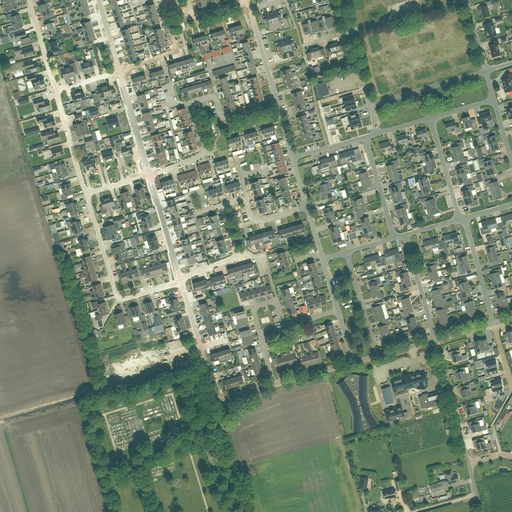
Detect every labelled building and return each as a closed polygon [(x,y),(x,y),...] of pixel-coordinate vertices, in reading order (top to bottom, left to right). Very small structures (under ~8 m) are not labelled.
[(43,4),(38,6),(40,11),(50,8),(49,5),(52,5),(50,0),(47,0),(42,2),(43,4)] [(365,6),(363,0),(352,0),(356,9),(365,6)] [(12,8),(17,6),(16,1),(6,4),(7,7),(4,7),(6,13),(13,10),(12,8)] [(110,4),(112,10),(118,8),(118,7),(117,5),(120,4),(119,1),(116,1),(117,2),(110,4)] [(78,5),(78,7),(79,10),(76,11),(77,14),(80,13),(79,11),(89,8),(87,3),(78,5)] [(156,11),(154,4),(147,6),(147,5),(143,6),(143,9),(147,8),(148,11),(148,13),(156,11)] [(483,18),(490,16),(487,5),(480,7),(483,18)] [(118,8),(112,10),(114,16),(120,14),(120,13),(119,11),(122,10),(121,7),(118,7),(118,8)] [(40,11),(42,16),(47,15),(47,18),(55,16),(54,13),(51,13),(50,8),(40,11)] [(82,17),(90,14),(89,8),(79,11),(80,13),(81,15),(78,16),(79,19),(82,19),(82,17)] [(282,28),(281,24),(283,23),(280,11),(277,12),(277,10),(272,12),(272,14),(270,14),(270,13),(264,14),(266,19),(263,19),(266,28),(268,28),(270,32),(275,30),(274,29),(276,28),(277,30),(282,28)] [(145,15),(148,14),(149,17),(150,19),(157,17),(156,11),(148,13),(148,11),(144,12),(145,15)] [(6,21),(11,20),(12,23),(21,20),(20,14),(14,16),(13,13),(5,16),(6,21)] [(120,14),(114,16),(116,22),(122,20),(121,17),(123,16),(122,13),(120,13),(120,14)] [(326,18),(325,16),(323,17),(327,31),(329,31),(328,28),(334,27),(331,17),(326,18)] [(152,25),(159,23),(157,17),(150,19),(149,17),(146,18),(147,19),(147,21),(150,20),(152,25)] [(321,17),(322,19),(317,21),(319,31),(325,29),(325,32),(327,31),(323,17),(321,17)] [(49,23),(44,25),(46,30),(55,27),(54,24),(58,23),(57,18),(48,21),(49,23)] [(125,22),(124,19),(122,20),(116,22),(117,28),(124,26),(123,23),(125,22)] [(17,28),(23,26),(21,20),(12,23),(13,26),(8,27),(10,33),(18,31),(17,28)] [(309,20),(307,21),(308,23),(302,25),(305,35),(311,33),(311,35),(313,35),(309,20)] [(311,22),(311,20),(309,20),(313,35),(315,34),(314,32),(319,31),(317,21),(311,22)] [(82,28),(79,29),(76,30),(77,33),(83,31),(83,30),(92,27),(90,21),(81,24),(82,28)] [(454,26),(454,31),(462,30),(461,21),(450,22),(451,27),(454,26)] [(487,38),(496,36),(493,22),(485,25),(487,33),(486,34),(487,38)] [(243,32),(241,25),(235,27),(237,34),(236,35),(237,38),(239,38),(238,34),(243,32)] [(46,30),(47,36),(52,34),(53,37),(62,34),(60,29),(56,30),(55,27),(46,30)] [(82,38),(85,37),(84,35),(93,33),(92,27),(83,30),(83,31),(84,34),(81,35),(82,38)] [(231,36),(230,36),(231,40),(233,39),(232,36),(236,35),(237,34),(235,27),(229,29),(231,36)] [(128,29),(121,31),(123,37),(129,35),(129,32),(131,32),(130,28),(128,29)] [(163,35),(161,28),(154,30),(153,29),(149,30),(150,33),(154,32),(155,35),(155,37),(163,35)] [(219,40),(218,40),(219,43),(220,43),(221,43),(220,39),(225,38),(223,30),(217,32),(219,40)] [(379,35),(370,37),(373,52),(384,50),(383,45),(381,46),(379,40),(384,39),(382,30),(378,31),(379,35)] [(29,34),(26,34),(25,31),(21,32),(14,34),(16,40),(17,44),(21,43),(31,40),(30,38),(31,37),(31,35),(29,34)] [(421,44),(437,41),(434,31),(419,34),(421,44)] [(213,41),(212,41),(213,45),(215,45),(214,41),(218,40),(219,40),(217,32),(210,34),(213,41)] [(84,44),(85,46),(93,43),(92,39),(95,39),(93,33),(84,35),(85,37),(86,40),(83,41),(84,44)] [(131,41),(130,38),(133,38),(132,34),(129,35),(123,37),(125,43),(131,41)] [(152,39),(155,38),(156,41),(157,43),(164,41),(163,35),(155,37),(155,35),(151,36),(152,39)] [(207,43),(205,36),(199,37),(202,48),(204,54),(206,53),(207,53),(205,48),(203,48),(202,45),(207,43)] [(201,49),(202,48),(199,37),(193,39),(195,46),(194,47),(195,51),(197,50),(196,46),(200,45),(201,49)] [(413,37),(398,40),(399,50),(408,48),(408,49),(415,47),(413,37)] [(294,51),(296,51),(293,42),(291,42),(290,38),(284,39),(285,41),(283,42),(282,40),(277,42),(278,46),(276,47),(279,56),(281,55),(282,59),(288,58),(287,56),(289,55),(290,57),(295,56),(294,51)] [(133,47),(132,45),(135,44),(134,40),(131,41),(125,43),(127,49),(133,47)] [(497,45),(499,45),(498,40),(491,42),(492,45),(489,46),(492,57),(500,55),(497,45)] [(64,52),(62,46),(58,47),(56,41),(49,43),(52,52),(55,51),(56,55),(64,52)] [(159,49),(166,47),(164,41),(157,43),(156,41),(153,42),(154,45),(157,44),(159,49)] [(242,43),(239,44),(240,47),(242,47),(243,49),(243,50),(250,48),(248,42),(242,43)] [(336,53),(342,52),(342,53),(345,52),(343,44),(339,45),(338,42),(333,43),(336,53)] [(330,56),(330,55),(336,53),(333,43),(329,45),(329,48),(325,49),(328,57),(330,56)] [(135,53),(134,51),(136,50),(135,46),(133,47),(127,49),(128,55),(135,54),(135,53)] [(35,54),(33,47),(22,50),(24,57),(35,54)] [(317,58),(322,56),(323,57),(326,57),(323,49),(319,50),(318,47),(314,48),(317,58)] [(311,61),(310,59),(317,58),(314,48),(309,49),(310,52),(306,53),(308,61),(311,61)] [(128,55),(130,62),(136,60),(136,57),(138,56),(137,52),(135,53),(135,54),(128,55)] [(457,66),(472,61),(469,53),(454,58),(457,66)] [(387,54),(371,58),(374,74),(384,71),(383,67),(390,65),(389,62),(381,64),(380,60),(387,59),(387,54)] [(86,63),(89,72),(94,70),(92,64),(95,63),(94,57),(88,59),(85,60),(86,63)] [(188,71),(189,71),(191,70),(190,67),(195,66),(192,58),(186,60),(188,67),(187,68),(188,71)] [(436,70),(452,67),(450,59),(435,63),(436,70)] [(37,63),(33,64),(32,60),(30,61),(24,62),(25,67),(27,66),(29,73),(39,70),(37,63)] [(86,63),(83,64),(83,60),(77,62),(79,68),(82,67),(84,73),(89,72),(86,63)] [(182,73),(183,72),(185,72),(184,69),(187,68),(188,67),(186,60),(180,62),(182,69),(181,69),(182,73)] [(176,75),(177,74),(179,74),(178,70),(181,69),(182,69),(180,62),(174,63),(176,71),(175,71),(176,75)] [(70,77),(75,76),(73,69),(76,69),(74,63),(69,64),(70,67),(67,68),(70,77)] [(168,65),(170,72),(169,72),(170,76),(173,76),(172,72),(175,71),(176,71),(174,63),(168,65)] [(62,72),(64,79),(70,77),(67,68),(64,69),(63,66),(58,67),(60,73),(62,72)] [(251,75),(257,73),(255,66),(249,68),(246,68),(248,72),(250,71),(251,75)] [(290,68),(280,70),(282,77),(292,74),(293,76),(296,75),(295,71),(291,72),(290,68)] [(165,77),(163,70),(157,72),(159,79),(157,80),(159,83),(161,82),(160,79),(165,77)] [(154,81),(157,80),(159,79),(157,72),(150,74),(152,81),(151,81),(152,85),(155,84),(154,81)] [(511,85),(510,80),(511,79),(511,72),(505,75),(506,79),(501,80),(505,92),(508,91),(509,94),(511,93),(511,85)] [(294,80),(294,82),(298,81),(297,78),(293,79),(293,76),(292,74),(282,77),(284,83),(294,80)] [(394,78),(396,86),(411,82),(410,74),(394,78)] [(45,84),(43,76),(36,78),(35,75),(27,77),(28,82),(31,81),(33,87),(34,90),(35,90),(40,89),(40,88),(39,85),(45,84)] [(145,75),(139,77),(141,84),(139,85),(140,88),(143,87),(142,84),(147,83),(145,75)] [(376,78),(381,94),(393,91),(390,83),(387,84),(385,76),(376,78)] [(139,77),(132,79),(134,86),(133,86),(134,90),(137,89),(136,86),(139,85),(141,84),(139,77)] [(229,77),(226,77),(220,79),(222,86),(228,84),(228,83),(227,80),(229,80),(229,77)] [(251,86),(251,85),(258,83),(257,77),(249,79),(250,84),(247,85),(248,86),(251,86)] [(207,80),(204,81),(204,83),(206,89),(213,87),(211,81),(208,82),(207,80)] [(284,83),(286,89),(295,86),(296,88),(299,87),(299,83),(295,85),(294,82),(294,80),(284,83)] [(198,84),(200,91),(206,89),(204,83),(201,84),(201,81),(197,82),(198,85),(198,84)] [(230,82),(228,83),(228,84),(222,86),(224,92),(230,90),(230,89),(229,87),(231,86),(230,82)] [(319,98),(329,95),(326,82),(315,85),(319,98)] [(192,86),(194,93),(200,91),(198,84),(198,85),(195,85),(195,83),(191,84),(192,86)] [(252,91),(260,89),(258,83),(251,85),(251,86),(252,90),(249,90),(249,92),(252,91)] [(106,96),(109,96),(110,98),(116,97),(114,89),(111,90),(109,85),(104,87),(106,96)] [(186,88),(188,94),(194,93),(192,86),(189,87),(188,85),(185,86),(186,88)] [(104,100),(103,97),(106,96),(104,87),(98,88),(99,93),(96,94),(98,102),(104,100)] [(188,94),(186,88),(183,89),(183,87),(179,88),(182,96),(188,94)] [(232,89),(230,89),(230,90),(224,92),(226,98),(232,96),(232,95),(231,93),(233,92),(232,89)] [(252,91),(253,95),(251,96),(251,98),(254,97),(262,94),(260,89),(252,91)] [(303,99),(307,98),(306,94),(302,95),(301,91),(291,94),(293,100),(303,97),(303,99)] [(80,103),(83,102),(84,105),(87,104),(87,106),(91,105),(89,98),(85,99),(83,92),(77,93),(80,103)] [(144,94),(137,96),(139,102),(146,100),(146,99),(145,95),(149,94),(148,92),(144,93),(144,94)] [(78,107),(77,104),(80,103),(77,93),(72,95),(74,103),(70,104),(72,110),(76,109),(75,108),(78,107)] [(256,103),(263,100),(262,94),(254,97),(255,101),(252,102),(253,104),(256,103)] [(234,95),(232,95),(232,96),(226,98),(227,104),(234,102),(233,101),(233,99),(235,98),(234,95)] [(343,101),(344,105),(354,102),(353,95),(339,99),(340,102),(343,101)] [(148,107),(147,101),(151,100),(150,99),(150,97),(146,99),(146,100),(139,102),(141,109),(148,107)] [(304,103),(305,105),(309,104),(308,100),(304,101),(303,99),(303,97),(293,100),(295,105),(304,103)] [(48,101),(44,102),(43,98),(40,99),(33,101),(35,107),(39,106),(39,108),(38,108),(37,109),(37,111),(39,112),(41,112),(45,111),(46,110),(47,110),(51,109),(49,104),(49,103),(48,101)] [(227,104),(229,110),(236,108),(234,105),(237,104),(236,101),(233,101),(234,102),(227,104)] [(354,102),(344,105),(345,108),(342,109),(343,112),(356,108),(354,102)] [(307,110),(310,109),(309,106),(306,107),(305,105),(304,103),(295,105),(297,111),(306,109),(307,110)] [(97,107),(89,110),(91,116),(99,114),(97,107)] [(185,108),(177,110),(179,116),(187,114),(185,108)] [(150,112),(142,114),(144,120),(152,118),(151,117),(150,113),(154,112),(153,110),(149,111),(150,112)] [(481,118),(478,119),(479,124),(485,123),(485,121),(487,121),(488,127),(493,125),(492,119),(489,112),(479,115),(481,118)] [(346,124),(349,123),(360,120),(358,113),(345,117),(346,124)] [(188,120),(187,114),(179,116),(181,122),(188,120)] [(306,115),(296,118),(298,124),(308,121),(308,123),(312,122),(311,119),(307,120),(306,115)] [(55,125),(53,117),(46,119),(45,116),(36,118),(38,124),(43,122),(45,128),(55,125)] [(152,118),(144,120),(146,126),(153,124),(153,123),(152,119),(156,118),(155,116),(151,117),(152,118)] [(471,127),(472,130),(478,129),(475,120),(471,122),(469,116),(462,119),(465,129),(466,129),(466,131),(470,129),(470,127),(471,127)] [(120,126),(117,117),(107,120),(109,129),(120,126)] [(77,124),(74,125),(75,131),(88,127),(87,124),(88,121),(85,120),(82,121),(83,122),(80,123),(79,118),(75,119),(77,124)] [(182,128),(190,126),(188,120),(181,122),(182,128)] [(362,127),(360,120),(349,123),(350,127),(347,128),(348,131),(362,127)] [(309,125),(308,123),(308,121),(298,124),(300,129),(309,126),(310,128),(313,127),(313,124),(309,125)] [(158,124),(157,122),(153,123),(153,124),(146,126),(148,133),(155,131),(154,125),(158,124)] [(445,124),(448,133),(455,131),(455,133),(461,132),(459,124),(456,125),(455,122),(445,124)] [(276,134),(274,126),(268,128),(270,136),(276,134)] [(311,132),(312,134),(315,133),(314,130),(311,131),(310,128),(309,126),(300,129),(301,135),(311,132)] [(75,131),(77,136),(86,133),(87,135),(89,134),(91,131),(89,130),(88,127),(75,131)] [(36,128),(24,132),(25,137),(37,133),(36,128)] [(262,130),(264,137),(270,136),(268,128),(262,130)] [(421,138),(423,137),(425,140),(428,140),(429,140),(427,136),(425,129),(416,132),(418,137),(414,138),(416,143),(422,141),(421,138)] [(58,133),(54,134),(53,130),(48,131),(41,133),(43,139),(48,138),(50,143),(60,140),(58,133)] [(192,131),(184,133),(186,139),(194,137),(192,131)] [(259,139),(257,131),(250,133),(253,141),(254,144),(255,143),(254,140),(259,139)] [(313,140),(317,139),(316,136),(312,137),(312,134),(311,132),(301,135),(303,141),(312,138),(313,140)] [(250,145),(249,142),(253,141),(250,133),(244,135),(247,143),(247,145),(250,145)] [(159,134),(152,136),(153,142),(161,140),(163,139),(163,137),(160,137),(159,134)] [(483,136),(483,139),(484,141),(487,140),(488,145),(497,142),(495,135),(491,137),(490,134),(483,136)] [(412,143),(410,138),(407,138),(406,135),(397,137),(400,144),(407,142),(407,144),(412,143)] [(236,146),(242,144),(239,136),(233,138),(236,146)] [(187,145),(195,143),(194,137),(186,139),(187,145)] [(129,139),(130,145),(126,146),(128,156),(133,154),(132,148),(135,147),(132,138),(129,139)] [(232,150),(231,147),(236,146),(233,138),(227,140),(230,148),(230,151),(232,150)] [(161,140),(153,142),(155,148),(163,145),(166,145),(165,143),(162,143),(161,140)] [(126,146),(123,147),(121,142),(116,143),(118,152),(121,151),(123,157),(128,156),(126,146)] [(392,152),(395,152),(393,145),(391,145),(390,142),(380,144),(382,153),(392,150),(392,152)] [(457,147),(452,148),(454,155),(463,152),(462,148),(464,147),(463,142),(456,144),(457,147)] [(494,150),(499,149),(497,142),(488,145),(489,149),(487,150),(487,152),(488,155),(495,153),(494,150)] [(187,145),(189,151),(197,149),(195,143),(187,145)] [(280,149),(278,143),(271,145),(272,151),(280,149)] [(163,145),(155,148),(157,153),(164,151),(167,150),(167,148),(164,149),(163,145)] [(64,154),(62,147),(55,149),(51,150),(54,158),(57,157),(57,156),(64,154)] [(282,154),(280,149),(272,151),(274,157),(282,154)] [(354,155),(353,150),(346,152),(349,161),(351,160),(352,163),(356,162),(362,160),(360,153),(354,155)] [(164,151),(157,153),(158,159),(166,157),(169,156),(169,155),(166,156),(164,151)] [(421,156),(424,156),(426,162),(434,160),(433,153),(428,154),(428,151),(421,153),(421,156)] [(342,166),(343,166),(346,164),(346,162),(349,161),(346,152),(339,154),(341,159),(338,160),(340,166),(342,166)] [(454,155),(456,161),(461,160),(461,163),(468,161),(468,158),(465,159),(463,152),(454,155)] [(276,162),(284,160),(282,154),(274,157),(276,162)] [(88,156),(87,156),(88,159),(91,169),(96,168),(95,164),(96,164),(96,165),(99,164),(97,157),(94,158),(94,156),(92,155),(88,156)] [(335,168),(337,167),(340,166),(338,160),(335,161),(334,156),(327,158),(329,166),(334,165),(335,168)] [(160,165),(168,163),(166,157),(158,159),(160,165)] [(330,170),(329,166),(327,158),(320,160),(321,165),(318,165),(315,166),(317,173),(320,172),(321,173),(330,170)] [(479,160),(479,163),(480,165),(483,165),(484,169),(494,166),(492,160),(487,161),(486,158),(479,160)] [(86,167),(87,171),(91,169),(88,159),(86,159),(86,161),(80,162),(82,169),(85,168),(85,167),(86,167)] [(223,169),(229,167),(227,159),(221,161),(223,169)] [(285,166),(284,160),(276,162),(278,168),(285,166)] [(391,165),(386,166),(388,173),(398,170),(396,164),(398,163),(397,160),(390,162),(391,165)] [(432,168),(436,167),(434,160),(426,162),(427,165),(424,166),(426,173),(433,171),(432,168)] [(219,173),(219,170),(223,169),(221,161),(215,163),(217,171),(218,174),(219,173)] [(51,170),(56,169),(57,172),(66,169),(64,163),(56,166),(55,163),(49,165),(51,170)] [(212,172),(209,163),(203,164),(206,174),(212,172)] [(198,168),(200,175),(206,174),(203,164),(200,165),(200,167),(198,168)] [(460,169),(455,170),(457,177),(466,174),(466,175),(469,174),(467,167),(466,164),(459,166),(460,169)] [(279,174),(287,172),(285,166),(278,168),(279,172),(276,173),(276,175),(279,174)] [(484,169),(485,174),(482,174),(483,177),(484,180),(493,177),(492,174),(495,173),(494,166),(484,169)] [(59,177),(68,175),(66,169),(57,172),(57,175),(53,177),(54,182),(60,180),(59,177)] [(355,175),(358,174),(360,181),(369,179),(367,172),(362,173),(361,170),(355,172),(355,175)] [(404,179),(402,173),(399,174),(398,170),(388,173),(390,180),(393,179),(394,182),(404,179)] [(198,180),(195,171),(189,173),(192,182),(198,180)] [(189,186),(188,183),(192,182),(189,173),(184,174),(186,184),(187,186),(189,186)] [(184,174),(181,175),(181,177),(178,178),(180,185),(186,184),(184,174)] [(457,177),(459,184),(464,182),(465,185),(472,183),(470,178),(468,179),(466,175),(466,174),(457,177)] [(429,184),(427,178),(423,179),(422,176),(415,178),(416,183),(419,182),(420,187),(429,184)] [(235,191),(241,189),(239,182),(240,182),(238,177),(236,178),(237,182),(234,183),(233,184),(235,191)] [(287,183),(285,177),(278,180),(277,179),(273,180),(274,183),(278,181),(279,185),(279,186),(287,183)] [(175,187),(173,179),(167,181),(169,189),(170,191),(172,191),(171,188),(175,187)] [(235,191),(233,184),(234,183),(232,179),(230,180),(231,184),(226,185),(226,186),(224,186),(226,192),(228,192),(229,193),(235,191)] [(258,181),(250,183),(252,189),(260,187),(260,186),(259,183),(263,181),(262,179),(258,180),(258,181)] [(322,185),(319,185),(321,192),(330,190),(329,187),(332,186),(330,179),(322,182),(322,185)] [(359,186),(359,189),(360,192),(367,190),(366,187),(371,186),(369,179),(360,181),(362,186),(359,186)] [(485,181),(486,184),(486,187),(489,186),(490,190),(500,188),(498,181),(495,182),(494,179),(485,181)] [(167,181),(161,183),(163,190),(164,193),(166,193),(165,190),(169,189),(167,181)] [(72,188),(70,183),(64,185),(63,182),(57,184),(58,187),(59,189),(61,188),(62,191),(72,188)] [(395,187),(390,189),(392,195),(401,193),(399,186),(402,185),(401,182),(394,184),(395,187)] [(216,189),(215,189),(217,196),(223,195),(223,193),(226,192),(224,186),(222,187),(221,183),(218,183),(219,187),(216,189)] [(279,186),(279,185),(275,186),(275,188),(280,187),(281,191),(281,192),(289,189),(287,183),(279,186)] [(211,197),(211,198),(217,196),(215,189),(216,189),(214,184),(212,185),(214,189),(209,191),(205,192),(207,198),(211,197)] [(426,192),(431,191),(429,184),(420,187),(421,192),(419,193),(420,198),(427,195),(426,192)] [(262,193),(260,188),(264,187),(264,185),(260,186),(260,187),(252,189),(254,196),(255,195),(256,198),(262,196),(261,193),(262,193)] [(466,190),(461,191),(463,198),(472,196),(471,191),(474,190),(472,185),(465,187),(466,190)] [(145,198),(142,187),(135,190),(137,197),(133,198),(135,206),(140,204),(139,200),(145,198)] [(67,196),(73,194),(72,188),(62,191),(63,194),(60,195),(62,200),(68,198),(67,196)] [(496,196),(501,194),(500,188),(490,190),(492,197),(489,198),(490,201),(497,199),(496,196)] [(281,192),(281,191),(277,192),(277,194),(282,193),(283,197),(283,198),(291,195),(289,189),(281,192)] [(335,196),(332,197),(330,190),(321,192),(323,199),(326,198),(327,201),(336,199),(335,196)] [(131,201),(128,192),(120,194),(123,202),(120,203),(122,209),(127,208),(126,203),(131,201)] [(392,195),(394,202),(398,200),(399,204),(406,201),(406,198),(403,199),(401,193),(392,195)] [(285,204),(292,201),(291,195),(283,198),(283,197),(278,198),(279,200),(283,199),(285,204)] [(109,207),(112,206),(113,210),(119,209),(117,202),(114,203),(112,196),(106,198),(109,207)] [(268,199),(267,197),(263,198),(262,196),(256,198),(257,201),(256,201),(257,207),(265,205),(265,204),(264,200),(268,199)] [(351,201),(353,208),(356,207),(365,204),(363,198),(358,199),(357,196),(350,198),(351,201)] [(463,198),(465,205),(470,204),(471,207),(478,205),(477,200),(474,200),(472,196),(463,198)] [(176,204),(174,200),(179,199),(178,197),(174,198),(174,199),(166,201),(168,207),(176,205),(176,204)] [(422,202),(424,202),(426,208),(435,205),(434,199),(429,200),(428,197),(421,199),(422,202)] [(106,198),(101,200),(103,206),(100,207),(102,214),(107,212),(106,208),(109,207),(106,198)] [(67,207),(68,210),(78,207),(77,202),(73,204),(73,203),(74,202),(73,199),(66,201),(67,204),(65,204),(66,208),(67,207)] [(176,204),(176,205),(168,207),(170,213),(178,211),(177,210),(176,206),(180,205),(180,203),(176,204)] [(265,206),(270,205),(269,203),(265,204),(265,205),(257,207),(259,213),(267,211),(265,206)] [(328,208),(323,209),(325,216),(334,214),(333,211),(336,210),(335,206),(334,203),(327,205),(328,208)] [(401,208),(396,210),(398,216),(407,214),(406,209),(408,208),(407,203),(400,205),(401,208)] [(354,213),(355,215),(356,218),(362,216),(362,213),(367,212),(365,204),(356,207),(357,212),(354,213)] [(433,214),(437,213),(435,205),(426,208),(428,215),(425,216),(426,219),(433,217),(433,214)] [(76,212),(80,211),(78,207),(68,210),(68,212),(70,212),(71,218),(78,216),(77,213),(76,213),(76,212)] [(179,216),(178,212),(182,211),(182,209),(177,210),(178,211),(170,213),(172,219),(179,217),(179,216)] [(141,219),(142,222),(142,223),(151,220),(151,218),(150,218),(149,214),(143,216),(142,213),(136,215),(138,220),(141,219)] [(334,214),(325,216),(327,223),(332,222),(333,224),(339,222),(339,220),(337,215),(334,216),(334,214)] [(411,218),(408,219),(407,214),(398,216),(400,223),(405,222),(406,225),(413,223),(411,218)] [(181,222),(180,218),(184,217),(183,215),(179,216),(179,217),(172,219),(173,225),(181,223),(181,222)] [(205,220),(209,219),(210,223),(218,221),(216,215),(209,217),(208,217),(204,218),(205,220)] [(508,215),(501,217),(502,222),(499,223),(501,229),(502,233),(503,237),(508,235),(505,225),(510,224),(508,215)] [(356,218),(357,220),(358,225),(361,224),(361,227),(370,224),(368,217),(363,218),(362,216),(356,218)] [(115,231),(120,230),(117,223),(124,221),(123,217),(113,220),(114,224),(113,225),(104,227),(106,234),(115,231)] [(70,222),(66,223),(68,229),(69,229),(82,226),(80,221),(76,222),(76,221),(77,221),(76,218),(70,220),(70,222)] [(496,231),(501,229),(499,223),(497,223),(495,219),(488,221),(492,232),(496,231)] [(152,223),(151,220),(142,223),(143,227),(140,228),(142,233),(147,231),(146,228),(153,227),(152,223)] [(183,229),(183,228),(181,224),(186,223),(185,221),(181,222),(181,223),(173,225),(175,231),(183,229)] [(207,226),(211,225),(212,229),(220,227),(218,221),(210,223),(206,224),(207,226)] [(486,234),(492,232),(488,221),(481,222),(483,227),(480,228),(482,235),(486,234)] [(334,227),(329,229),(331,236),(342,232),(340,225),(339,222),(333,224),(334,227)] [(305,231),(303,224),(297,225),(299,233),(300,233),(304,231),(305,235),(307,234),(306,231),(305,231)] [(367,232),(372,231),(370,224),(361,227),(363,233),(361,234),(361,237),(368,235),(367,232)] [(299,233),(297,225),(291,227),(293,235),(294,234),(298,233),(299,237),(301,236),(300,233),(299,233)] [(82,226),(69,229),(71,235),(74,234),(75,237),(81,235),(81,232),(79,232),(79,231),(83,230),(82,226)] [(183,230),(187,229),(187,227),(183,228),(183,229),(175,231),(177,237),(185,235),(183,230)] [(208,232),(213,231),(215,239),(221,237),(220,234),(222,234),(220,227),(212,229),(208,230),(208,232)] [(287,236),(288,236),(292,235),(293,239),(295,238),(294,234),(293,235),(291,227),(285,229),(287,236)] [(285,229),(278,231),(281,238),(286,237),(287,240),(289,240),(288,236),(287,236),(285,229)] [(274,242),(275,241),(276,244),(280,243),(277,234),(275,235),(273,230),(267,231),(269,239),(270,239),(273,238),(274,242)] [(121,233),(116,235),(115,231),(106,234),(107,240),(113,238),(114,242),(122,239),(121,233)] [(267,244),(271,242),(270,239),(269,239),(267,231),(261,233),(263,241),(264,240),(265,244),(267,244)] [(342,232),(331,236),(333,242),(336,242),(337,244),(339,244),(345,242),(344,239),(342,232)] [(264,244),(265,244),(264,240),(263,241),(261,233),(255,235),(257,243),(258,242),(262,241),(263,245),(264,244)] [(452,243),(456,242),(457,245),(463,243),(461,236),(458,237),(457,233),(450,234),(452,243)] [(144,242),(147,241),(148,244),(158,241),(157,239),(156,239),(155,235),(149,237),(148,234),(142,236),(144,242)] [(443,236),(444,241),(441,242),(443,249),(446,248),(446,249),(448,248),(447,245),(452,243),(450,234),(443,236)] [(78,244),(77,244),(78,246),(89,243),(87,239),(83,240),(83,239),(84,239),(83,235),(77,237),(78,244)] [(259,248),(258,246),(259,246),(258,242),(257,243),(255,235),(248,237),(249,240),(246,241),(248,247),(251,246),(251,244),(254,243),(256,249),(259,248)] [(188,238),(181,240),(183,246),(190,244),(190,243),(189,239),(193,238),(193,236),(188,237),(188,238)] [(216,243),(217,247),(218,248),(225,245),(224,239),(222,240),(221,237),(215,239),(216,241),(211,242),(212,244),(216,243)] [(439,243),(437,238),(430,240),(433,249),(434,251),(443,249),(441,242),(439,243)] [(190,244),(183,246),(184,252),(192,250),(192,249),(191,245),(195,244),(202,242),(202,240),(194,242),(190,243),(190,244)] [(429,253),(428,250),(433,249),(430,240),(423,242),(425,247),(422,247),(424,254),(429,253)] [(148,244),(149,248),(146,249),(147,254),(153,253),(152,250),(159,248),(158,244),(158,241),(148,244)] [(122,252),(122,250),(121,248),(125,247),(124,242),(117,244),(118,247),(112,249),(113,254),(122,252)] [(78,246),(79,249),(80,249),(82,255),(89,253),(88,250),(86,250),(86,249),(90,248),(89,243),(78,246)] [(490,247),(486,249),(488,256),(496,253),(495,249),(498,249),(496,243),(490,245),(490,247)] [(214,250),(218,249),(220,254),(225,252),(227,251),(225,245),(218,248),(217,247),(213,248),(214,250)] [(197,250),(196,248),(192,249),(192,250),(184,252),(186,258),(194,256),(194,255),(193,251),(197,250)] [(398,249),(391,251),(394,260),(395,264),(402,262),(401,260),(404,260),(402,253),(399,254),(398,249)] [(126,250),(122,252),(113,254),(115,260),(121,258),(122,261),(129,259),(126,250)] [(384,253),(385,258),(383,258),(385,265),(390,264),(389,261),(394,260),(391,251),(384,253)] [(286,258),(285,252),(277,254),(277,253),(273,254),(274,256),(277,255),(279,259),(279,260),(286,258)] [(501,255),(497,256),(496,253),(488,256),(490,263),(494,261),(495,264),(503,262),(501,255)] [(186,258),(188,265),(196,262),(194,257),(199,256),(198,254),(194,255),(194,256),(186,258)] [(378,267),(382,266),(385,265),(383,258),(380,259),(379,254),(372,256),(374,265),(377,264),(378,267)] [(454,256),(457,266),(460,265),(469,263),(467,256),(462,257),(461,254),(454,256)] [(80,263),(81,267),(84,266),(83,264),(92,261),(91,255),(81,258),(83,262),(80,263)] [(368,270),(367,267),(374,265),(372,256),(365,258),(366,263),(363,264),(365,271),(368,270)] [(279,260),(279,259),(275,260),(276,262),(279,261),(280,265),(281,266),(288,264),(286,258),(279,260)] [(83,264),(84,266),(84,268),(81,269),(82,272),(85,272),(85,270),(94,267),(92,261),(83,264)] [(160,264),(162,273),(168,272),(168,269),(166,263),(161,264),(160,261),(157,262),(158,265),(160,264)] [(438,271),(437,267),(439,266),(438,261),(429,263),(430,266),(427,267),(429,274),(438,271)] [(316,268),(314,262),(307,264),(307,263),(303,264),(303,267),(307,266),(308,269),(309,271),(316,268)] [(160,264),(158,265),(155,266),(155,263),(151,263),(152,266),(154,266),(157,275),(162,273),(160,264)] [(253,274),(256,273),(255,269),(254,270),(252,265),(252,263),(245,264),(248,272),(249,271),(252,270),(253,274)] [(466,271),(471,269),(469,263),(460,265),(461,268),(458,269),(460,276),(466,274),(466,271)] [(154,266),(152,266),(150,267),(149,264),(146,265),(146,268),(148,268),(151,277),(157,275),(154,266)] [(248,272),(245,264),(239,266),(242,273),(246,272),(247,276),(250,275),(249,271),(248,272)] [(282,272),(290,270),(288,264),(281,266),(280,265),(277,266),(277,268),(281,267),(282,272)] [(144,275),(145,278),(151,277),(148,268),(146,268),(144,269),(143,266),(140,267),(141,270),(140,270),(141,276),(144,275)] [(235,275),(236,275),(240,274),(241,277),(243,277),(242,273),(239,266),(233,268),(235,275)] [(85,270),(85,272),(86,274),(83,275),(84,278),(87,277),(87,275),(96,273),(94,267),(85,270)] [(131,267),(128,268),(129,271),(131,270),(134,280),(139,278),(137,269),(132,270),(131,267)] [(236,275),(235,275),(233,268),(227,270),(229,277),(234,276),(235,279),(231,280),(233,284),(238,282),(237,279),(238,278),(236,275)] [(309,271),(308,269),(304,270),(305,272),(305,273),(309,272),(310,275),(310,277),(318,274),(316,268),(309,271)] [(493,273),(490,274),(492,281),(501,279),(499,275),(502,274),(501,268),(492,271),(493,273)] [(131,270),(129,271),(126,272),(126,269),(122,270),(123,273),(125,272),(128,281),(134,280),(131,270)] [(119,274),(122,283),(128,281),(125,272),(123,273),(121,273),(120,270),(117,271),(118,275),(119,274)] [(396,276),(399,275),(401,282),(410,279),(408,272),(403,273),(402,271),(395,273),(396,276)] [(440,276),(438,271),(429,274),(431,281),(436,280),(436,282),(443,281),(442,276),(440,276)] [(89,281),(97,279),(96,273),(87,275),(87,277),(88,280),(85,281),(86,284),(89,283),(89,281)] [(307,279),(311,278),(312,281),(312,283),(320,280),(318,274),(310,277),(310,275),(304,277),(304,280),(307,279)] [(226,282),(224,275),(217,277),(219,284),(218,284),(219,288),(222,287),(221,284),(226,282)] [(217,277),(211,278),(211,280),(209,281),(210,287),(212,286),(213,290),(216,289),(214,285),(218,284),(219,284),(217,277)] [(373,282),(368,283),(371,290),(379,288),(377,281),(380,280),(379,277),(373,279),(373,282)] [(412,286),(410,279),(401,282),(402,285),(399,286),(401,292),(409,290),(409,287),(412,286)] [(494,288),(499,287),(500,290),(506,288),(505,283),(502,283),(501,279),(492,281),(494,288)] [(206,281),(206,280),(199,282),(201,289),(200,290),(201,293),(203,293),(202,289),(210,287),(209,281),(206,281)] [(314,289),(321,287),(320,280),(312,283),(312,281),(308,283),(309,285),(313,284),(314,289)] [(456,287),(459,286),(461,291),(469,288),(467,281),(462,283),(462,280),(455,282),(456,287)] [(197,294),(196,291),(200,290),(201,289),(199,282),(193,284),(195,291),(194,291),(195,295),(197,294)] [(90,291),(91,294),(94,294),(93,292),(102,289),(101,283),(92,286),(93,290),(90,291)] [(272,293),(269,285),(264,286),(264,283),(261,284),(262,287),(263,286),(266,295),(272,293)] [(257,288),(259,297),(266,295),(263,286),(262,287),(258,288),(258,285),(255,286),(256,289),(257,288)] [(431,291),(433,298),(442,296),(440,291),(443,290),(442,285),(433,288),(434,291),(431,291)] [(251,290),(253,298),(259,297),(257,288),(256,289),(252,290),(251,287),(249,287),(250,290),(251,290)] [(243,289),(244,292),(245,292),(247,300),(253,298),(251,290),(250,290),(246,291),(245,288),(243,289)] [(288,288),(281,290),(283,297),(290,294),(290,296),(294,295),(293,292),(290,293),(288,288)] [(380,292),(379,288),(371,290),(373,297),(377,296),(378,299),(385,297),(384,294),(381,295),(380,292)] [(459,296),(460,301),(467,299),(466,297),(471,295),(469,288),(461,291),(462,296),(459,296)] [(496,294),(497,301),(506,298),(505,294),(508,294),(506,288),(500,290),(500,292),(496,294)] [(93,292),(94,294),(95,296),(92,297),(93,300),(96,299),(95,298),(104,295),(102,289),(93,292)] [(239,294),(241,302),(247,300),(245,292),(244,292),(240,293),(239,290),(237,291),(238,294),(239,294)] [(290,294),(283,297),(284,303),(292,300),(292,302),(296,301),(295,298),(291,299),(290,296),(290,294)] [(321,307),(327,306),(324,295),(319,297),(319,294),(316,295),(316,298),(318,297),(321,307)] [(318,297),(316,298),(313,298),(313,296),(310,297),(310,299),(312,299),(315,309),(321,307),(318,297)] [(398,301),(401,300),(403,307),(411,305),(409,297),(404,299),(404,296),(397,298),(398,301)] [(446,298),(442,299),(442,296),(433,298),(435,305),(440,304),(441,307),(447,305),(446,298)] [(166,303),(168,304),(169,304),(170,307),(179,304),(177,298),(171,300),(170,297),(164,299),(166,303)] [(509,297),(506,298),(497,301),(499,308),(503,307),(504,312),(510,310),(509,308),(511,307),(509,297)] [(306,301),(309,311),(315,309),(312,299),(310,299),(307,300),(307,298),(304,298),(304,301),(306,301)] [(473,301),(468,302),(467,299),(460,301),(461,304),(462,306),(465,305),(466,310),(475,308),(473,301)] [(292,300),(284,303),(286,309),(294,307),(294,308),(298,307),(297,304),(293,305),(292,302),(292,300)] [(93,308),(97,307),(97,310),(107,308),(105,302),(98,304),(97,301),(91,303),(93,308)] [(155,311),(153,305),(152,302),(144,304),(147,313),(155,311)] [(207,302),(200,305),(201,311),(209,309),(209,310),(213,309),(212,306),(208,307),(207,302)] [(376,307),(373,308),(375,315),(383,312),(381,305),(384,304),(383,302),(375,304),(376,307)] [(174,312),(181,310),(179,304),(170,307),(170,310),(166,311),(167,317),(175,314),(174,312)] [(404,312),(401,313),(402,317),(409,315),(408,313),(413,311),(411,305),(403,307),(404,312)] [(446,313),(449,312),(447,305),(441,307),(441,309),(437,311),(438,318),(447,315),(446,313)] [(142,319),(140,315),(141,315),(138,306),(129,308),(132,317),(138,316),(139,320),(142,319)] [(294,307),(286,309),(288,315),(295,313),(295,314),(300,313),(299,310),(295,311),(294,308),(294,307)] [(101,315),(108,313),(107,308),(97,310),(98,314),(94,315),(95,317),(96,320),(102,318),(101,315)] [(466,310),(467,315),(464,316),(466,321),(473,319),(472,316),(477,315),(475,308),(466,310)] [(210,313),(209,310),(209,309),(201,311),(203,317),(211,315),(211,316),(215,315),(214,312),(210,313)] [(232,316),(235,316),(237,320),(246,317),(244,311),(242,312),(241,309),(230,312),(232,316)] [(130,326),(129,319),(125,321),(122,312),(114,315),(117,325),(123,323),(124,328),(130,326)] [(377,322),(382,320),(382,323),(389,321),(388,318),(385,319),(383,312),(375,315),(377,322)] [(162,324),(159,315),(156,315),(153,316),(155,324),(154,325),(154,327),(162,324)] [(216,321),(216,318),(212,319),(211,316),(211,315),(203,317),(205,323),(212,321),(213,322),(216,321)] [(403,320),(406,319),(408,326),(417,324),(415,317),(410,318),(409,315),(402,317),(403,320)] [(451,319),(448,319),(447,315),(438,318),(440,325),(444,324),(444,327),(453,324),(451,319)] [(171,323),(174,322),(175,326),(184,323),(184,321),(183,321),(182,317),(176,319),(175,316),(169,318),(171,323)] [(238,324),(234,326),(236,330),(247,327),(246,324),(248,323),(246,317),(237,320),(238,324)] [(214,326),(213,322),(212,321),(205,323),(207,329),(214,327),(214,328),(218,327),(217,324),(214,326)] [(383,326),(378,327),(380,334),(389,332),(387,325),(390,324),(389,321),(382,323),(383,326)] [(185,326),(184,323),(175,326),(176,330),(173,331),(174,336),(179,335),(180,334),(179,332),(186,330),(185,326)] [(334,330),(332,324),(325,326),(325,325),(321,326),(322,329),(325,327),(326,331),(327,332),(334,330)] [(414,335),(414,332),(419,331),(417,324),(408,326),(409,331),(403,333),(404,338),(414,335)] [(215,332),(214,328),(214,327),(207,329),(208,335),(216,333),(216,334),(220,333),(219,331),(215,332)] [(236,330),(237,335),(241,335),(242,338),(251,336),(250,330),(247,330),(247,327),(236,330)] [(327,332),(326,331),(322,332),(323,335),(327,334),(328,337),(328,338),(336,336),(334,330),(327,332)] [(382,341),(387,340),(388,342),(395,340),(393,335),(391,336),(389,332),(380,334),(382,341)] [(242,338),(243,342),(239,344),(241,349),(252,346),(251,342),(253,342),(251,336),(242,338)] [(322,341),(325,341),(329,340),(330,343),(330,344),(338,342),(336,336),(328,338),(328,337),(321,339),(322,341)] [(488,352),(494,351),(492,345),(489,346),(487,339),(484,340),(484,339),(481,340),(484,350),(487,349),(488,352)] [(484,350),(481,340),(475,341),(475,343),(477,348),(474,349),(476,355),(479,354),(484,353),(484,350)] [(337,349),(340,348),(338,342),(330,344),(330,343),(326,344),(328,352),(330,351),(331,354),(338,352),(337,349)] [(249,355),(249,356),(257,354),(255,347),(248,349),(247,349),(244,350),(244,352),(245,356),(249,355)] [(232,356),(229,348),(223,350),(225,358),(227,357),(228,361),(234,359),(232,355),(232,356)] [(461,356),(460,349),(448,352),(450,359),(452,359),(453,362),(458,361),(458,362),(468,359),(467,355),(461,356)] [(219,360),(220,359),(224,358),(225,362),(228,361),(227,357),(225,358),(223,350),(217,352),(219,360)] [(314,364),(320,362),(317,352),(313,353),(312,351),(309,352),(310,354),(311,354),(314,364)] [(219,364),(222,363),(220,359),(219,360),(217,352),(211,354),(213,362),(218,360),(219,364)] [(291,365),(297,363),(297,361),(295,353),(290,355),(289,352),(286,353),(287,355),(288,355),(291,365)] [(305,355),(308,366),(314,364),(311,354),(310,354),(307,355),(306,352),(303,353),(304,356),(305,355)] [(249,356),(249,355),(245,356),(247,362),(251,361),(251,362),(259,360),(257,354),(249,356)] [(285,367),(291,365),(288,355),(287,355),(284,356),(283,354),(280,354),(281,357),(282,357),(285,367)] [(299,357),(302,367),(308,366),(305,355),(304,356),(301,357),(300,354),(297,355),(298,358),(299,357)] [(275,366),(278,365),(279,368),(285,367),(282,357),(281,357),(278,358),(277,355),(274,356),(275,359),(273,359),(275,366)] [(487,369),(498,366),(496,360),(495,360),(489,362),(488,359),(482,361),(484,366),(487,365),(488,369),(487,369)] [(251,361),(247,362),(248,364),(251,363),(252,367),(253,368),(260,366),(259,360),(251,362),(251,361)] [(252,367),(249,368),(250,370),(253,369),(254,374),(262,372),(260,366),(253,368),(252,367)] [(497,369),(498,369),(498,366),(487,369),(484,370),(486,379),(492,377),(492,374),(498,372),(497,369)] [(464,367),(453,370),(455,377),(457,377),(458,380),(462,379),(463,379),(473,377),(471,372),(469,373),(467,367),(465,368),(464,367)] [(403,378),(391,381),(394,392),(395,392),(395,395),(408,392),(407,389),(417,386),(418,389),(427,387),(426,383),(428,383),(425,372),(410,376),(409,374),(402,376),(403,378)] [(237,385),(244,383),(241,376),(236,377),(235,373),(233,374),(234,378),(235,377),(237,385)] [(235,377),(234,378),(230,379),(229,375),(227,376),(228,380),(229,379),(231,387),(237,385),(235,377)] [(345,380),(339,384),(350,402),(354,418),(354,432),(361,432),(361,431),(372,428),(372,429),(378,425),(371,413),(366,397),(367,376),(360,376),(359,376),(357,375),(354,375),(352,375),(350,376),(348,377),(347,378),(345,379),(345,380)] [(221,389),(225,388),(231,387),(229,379),(228,380),(224,381),(223,377),(221,378),(222,382),(219,383),(221,389)] [(489,389),(503,385),(501,379),(500,380),(495,381),(494,378),(488,380),(489,383),(492,382),(493,388),(489,389)] [(467,396),(467,397),(477,394),(476,390),(471,391),(469,385),(458,388),(460,395),(461,394),(462,398),(467,396)] [(503,389),(504,388),(503,385),(489,389),(491,395),(492,394),(493,400),(500,398),(499,393),(504,391),(503,389)] [(389,387),(383,389),(387,404),(393,402),(389,387)] [(428,394),(423,395),(423,396),(419,397),(422,408),(426,407),(426,408),(441,404),(438,393),(428,396),(428,394)] [(463,405),(464,412),(466,412),(467,415),(472,414),(472,415),(482,412),(481,407),(477,409),(475,402),(463,405)] [(385,412),(384,412),(385,415),(383,416),(386,424),(390,422),(389,420),(402,416),(403,419),(409,417),(407,411),(403,413),(402,407),(385,411),(385,412)] [(510,412),(505,410),(500,419),(504,422),(510,412)] [(198,414),(198,411),(191,413),(193,420),(200,418),(199,415),(199,416),(198,414)] [(467,423),(469,430),(471,429),(472,433),(477,431),(477,432),(487,430),(486,425),(481,426),(479,420),(467,423)] [(474,448),(476,447),(477,450),(482,449),(482,450),(492,447),(491,443),(486,444),(484,437),(472,440),(474,448)] [(452,471),(445,473),(446,478),(439,480),(439,482),(429,485),(431,493),(444,489),(442,483),(447,482),(448,485),(459,482),(459,479),(460,479),(459,476),(458,476),(457,474),(453,476),(452,471)] [(367,490),(369,478),(361,477),(359,488),(367,490)] [(397,497),(394,488),(383,491),(384,499),(391,497),(391,498),(397,497)]
